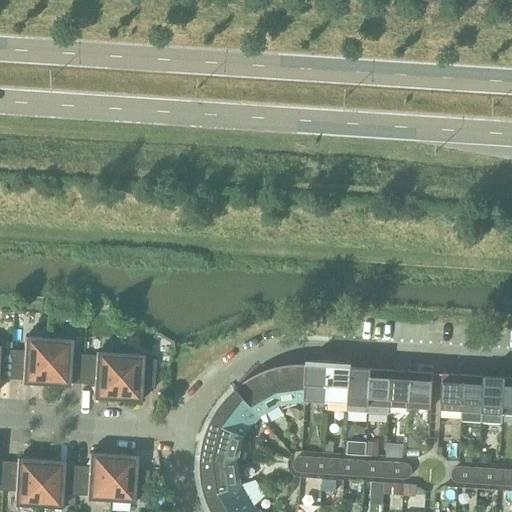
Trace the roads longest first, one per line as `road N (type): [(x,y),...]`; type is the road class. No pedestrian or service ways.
road 1 (primary): [(511,83),(0,48)]
road 2 (primary): [(0,107),(511,134)]
road 3 (residential): [(186,431),(213,381),(281,347),(511,361)]
road 4 (residential): [(186,431),(0,419)]
